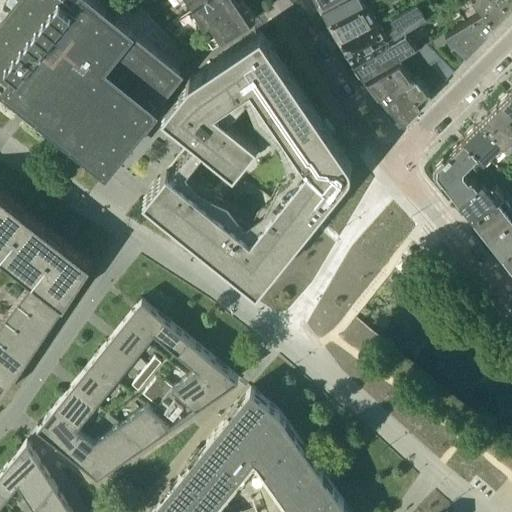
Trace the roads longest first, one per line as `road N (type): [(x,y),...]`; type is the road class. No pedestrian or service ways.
road 1 (residential): [(280,0),(395,164)]
road 2 (residential): [(511,305),(395,164)]
road 3 (residential): [(395,164),(511,43)]
